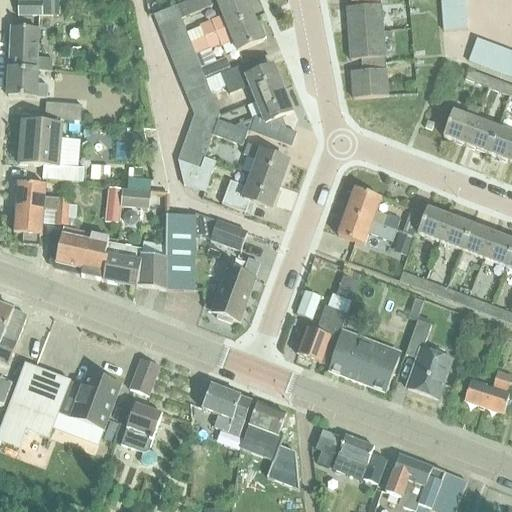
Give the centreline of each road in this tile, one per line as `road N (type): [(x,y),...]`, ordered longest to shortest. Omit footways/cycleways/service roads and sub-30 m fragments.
road 1 (residential): [(136,0),(172,184),(183,203),(297,244)]
road 2 (tertiary): [(511,470),(251,374)]
road 3 (tertiary): [(251,374),(0,277)]
road 4 (residential): [(511,208),(335,139)]
road 5 (residential): [(335,139),(307,0)]
road 6 (residential): [(251,374),(297,244)]
